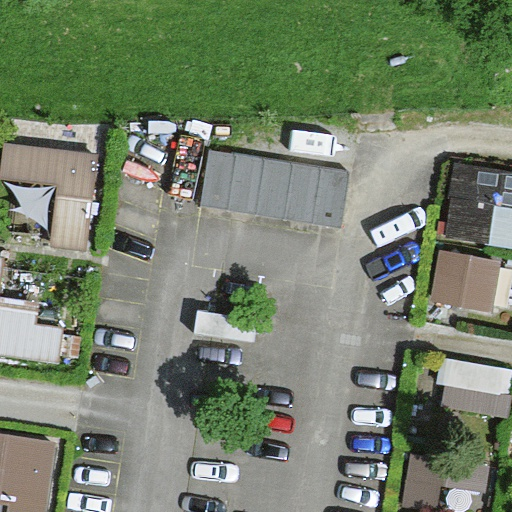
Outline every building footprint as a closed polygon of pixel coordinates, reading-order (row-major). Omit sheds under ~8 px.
[(322,169),(349,173),(352,153),(353,148),(270,135),(269,140),(237,135),(234,155),(237,155),(265,160),(293,164),(322,169)] [(200,207),(228,212),(237,155),(234,155),(209,151),(200,207)] [(228,212),(256,216),(265,160),(237,155),(228,212)] [(86,245),(123,249),(131,165),(41,157),(38,188),(91,193),(86,245)] [(511,238),(511,162),(451,159),(446,234),(511,238)] [(256,216),(284,221),(293,164),(265,160),(256,216)] [(284,221),(313,225),(322,169),(293,164),(284,221)] [(313,225),(340,230),(349,173),(322,169),(313,225)] [(437,246),(434,303),(498,307),(502,250),(437,246)] [(0,365),(88,377),(93,340),(26,331),(35,268),(0,263),(0,365)] [(511,363),(447,348),(434,400),(505,417),(511,388),(511,363)] [(0,433),(0,478),(15,480),(12,502),(44,505),(43,511),(82,511),(90,443),(0,433)] [(466,511),(480,511),(494,464),(413,443),(400,495),(466,511)]
